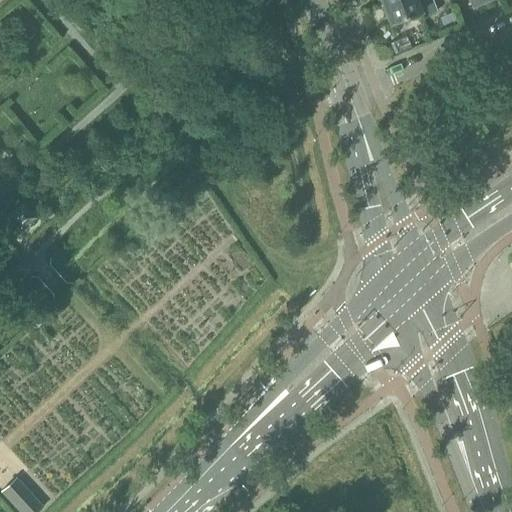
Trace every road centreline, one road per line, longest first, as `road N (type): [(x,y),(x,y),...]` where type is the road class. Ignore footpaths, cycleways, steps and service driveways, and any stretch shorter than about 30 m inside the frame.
road 1 (secondary): [(168,511),(404,285)]
road 2 (secondary): [(493,511),(404,285)]
road 3 (tertiary): [(404,285),(348,95)]
road 4 (residential): [(511,28),(348,95)]
road 5 (secondary): [(404,285),(511,208)]
